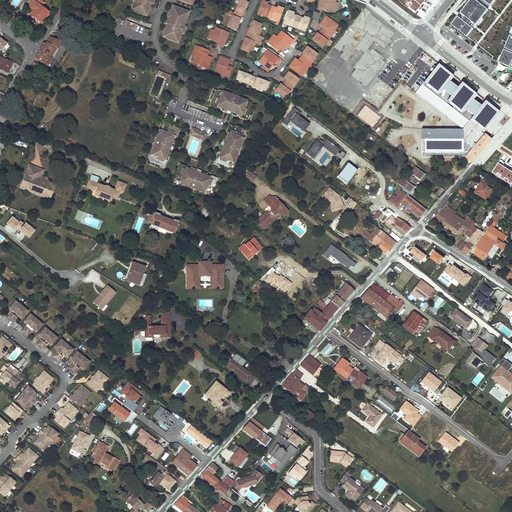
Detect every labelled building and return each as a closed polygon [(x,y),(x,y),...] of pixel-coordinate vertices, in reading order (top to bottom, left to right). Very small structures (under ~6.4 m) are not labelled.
[(34,9),(30,14),(41,23),(50,12),(42,6),(44,3),(41,0),(36,0),(31,7),(34,9)] [(133,11),(146,16),(149,9),(143,7),(144,5),(142,5),(143,0),(145,0),(145,1),(151,3),(152,4),(153,0),(135,0),(133,5),(135,5),(133,11)] [(144,5),(143,7),(149,9),(151,3),(145,1),(145,0),(143,0),(142,5),(144,5)] [(247,3),(241,0),(240,0),(229,26),(235,29),(247,3)] [(334,0),(320,0),(318,8),(321,10),(322,7),(324,8),(331,11),(332,8),(333,8),(335,2),(334,1),(334,0)] [(424,0),(413,0),(414,0),(413,0),(410,0),(409,2),(411,4),(408,7),(415,13),(424,0)] [(495,0),(470,0),(452,25),(467,37),(495,0)] [(267,3),(262,1),(258,10),(261,11),(259,14),(276,20),(277,17),(279,18),(283,9),(277,7),(277,8),(277,9),(275,8),(274,11),(267,9),(268,6),(266,5),(266,4),(267,3)] [(165,29),(163,37),(176,42),(178,36),(180,37),(186,19),(184,18),(187,12),(187,11),(173,6),(170,13),(171,14),(170,18),(168,17),(166,24),(167,24),(173,26),(177,17),(178,18),(173,31),(172,30),(171,32),(165,29)] [(363,9),(323,63),(338,74),(357,48),(364,53),(353,68),(355,69),(350,76),(366,87),(386,61),(370,49),(375,42),(384,49),(396,33),(363,9)] [(306,28),(309,18),(304,17),(304,18),(303,19),(301,18),(300,21),(294,18),(295,16),(293,15),(293,14),(293,13),(288,11),(285,20),(287,21),(286,24),(302,30),(303,27),(306,28)] [(165,29),(171,32),(172,30),(173,31),(178,18),(177,17),(173,26),(167,24),(165,29)] [(338,26),(326,17),(320,25),(323,28),(325,29),(320,36),(318,34),(317,34),(313,40),(322,47),(324,44),(327,41),(326,40),(328,37),(330,34),(331,35),(334,31),(338,26)] [(261,25),(253,21),(250,29),(249,32),(255,34),(252,41),(246,38),(245,41),(241,49),(249,52),(250,49),(253,42),(255,43),(259,45),(262,37),(259,36),(256,35),(260,27),(261,25)] [(223,47),(229,33),(217,27),(215,31),(214,30),(212,36),(213,37),(211,39),(218,42),(220,43),(219,45),(223,47)] [(246,38),(252,41),(255,34),(249,32),(250,29),(249,28),(243,41),(245,41),(246,38)] [(286,49),(292,40),(281,31),(277,37),(275,36),(272,41),(273,42),(271,45),(278,50),(282,46),(286,49)] [(335,32),(334,31),(331,35),(330,34),(328,37),(326,40),(327,41),(324,44),(325,45),(335,32)] [(511,32),(500,62),(511,66),(511,32)] [(48,67),(63,42),(50,37),(46,44),(44,43),(35,58),(48,67)] [(0,38),(0,51),(4,55),(10,46),(0,38)] [(194,63),(207,68),(211,57),(206,56),(208,50),(200,47),(199,51),(197,50),(194,56),(196,57),(194,63)] [(296,58),(290,67),(301,75),(305,70),(308,66),(307,65),(309,62),(311,59),(312,60),(315,57),(317,54),(307,47),(303,53),(304,54),(306,55),(301,62),(299,61),(296,58)] [(279,60),(267,51),(259,61),(262,63),(261,64),(266,68),(267,67),(269,69),(275,62),(277,63),(279,60)] [(0,57),(0,68),(8,73),(13,63),(0,57)] [(229,60),(220,57),(215,71),(229,76),(232,68),(227,66),(229,60)] [(316,58),(315,57),(312,60),(311,59),(309,62),(307,65),(308,66),(305,70),(306,71),(316,58)] [(438,64),(421,85),(469,121),(462,129),(422,128),(421,158),(464,157),(460,154),(465,149),(472,141),(470,139),(479,129),(483,133),(499,112),(485,101),(481,105),(472,99),(476,95),(461,82),(457,87),(449,81),(453,76),(438,64)] [(505,68),(500,77),(507,80),(511,72),(505,68)] [(237,79),(265,90),(266,88),(268,82),(258,79),(249,75),(240,72),(238,77),(237,79)] [(298,79),(289,72),(284,78),(286,80),(287,80),(283,86),(282,86),(280,84),(275,90),(285,97),(287,95),(289,91),(293,85),(294,85),(296,82),(298,79)] [(266,88),(267,88),(269,82),(259,78),(258,79),(268,82),(266,88)] [(340,80),(334,85),(340,94),(346,89),(340,80)] [(297,82),(296,82),(294,85),(293,85),(289,91),(287,95),(288,95),(297,82)] [(222,93),(213,89),(209,99),(210,100),(208,105),(216,108),(217,106),(221,108),(220,110),(225,112),(227,111),(227,110),(230,111),(230,112),(231,114),(236,116),(237,114),(241,115),(240,117),(248,120),(250,115),(251,116),(255,105),(246,102),(247,101),(239,98),(239,99),(229,96),(230,94),(223,91),(222,93)] [(329,96),(335,101),(339,96),(334,91),(329,96)] [(301,113),(294,107),(285,119),(289,122),(290,121),(291,120),(304,131),(308,125),(301,120),(302,118),(299,116),(301,113)] [(0,124),(2,125),(10,112),(4,109),(0,115),(0,124)] [(304,132),(304,131),(291,120),(290,121),(304,132)] [(175,125),(164,121),(163,124),(161,130),(160,130),(157,137),(158,138),(155,147),(153,146),(150,154),(152,154),(149,161),(148,163),(158,167),(159,166),(164,168),(167,160),(165,159),(167,155),(169,156),(171,151),(170,149),(169,149),(170,146),(171,146),(173,146),(175,140),(173,140),(174,136),(176,137),(179,129),(174,127),(175,125)] [(235,126),(229,124),(226,132),(229,133),(227,137),(225,136),(223,141),(223,143),(225,143),(223,146),(222,146),(221,146),(219,152),(221,153),(219,157),(217,156),(214,163),(219,165),(219,167),(229,171),(230,168),(233,162),(234,162),(237,155),(235,154),(239,145),(241,146),(243,138),(242,138),(245,131),(246,129),(235,125),(235,126)] [(207,134),(192,128),(191,130),(199,133),(197,138),(200,139),(202,134),(207,136),(207,134)] [(464,157),(471,162),(491,139),(483,133),(479,129),(470,139),(472,141),(465,149),(460,154),(464,157)] [(52,135),(50,141),(69,149),(71,143),(52,135)] [(341,159),(345,154),(342,151),(340,154),(338,152),(340,149),(327,139),(324,143),(318,138),(307,152),(312,156),(317,149),(319,151),(323,145),(341,159)] [(307,149),(303,145),(298,152),(302,155),(307,149)] [(320,152),(316,158),(320,160),(318,163),(322,165),(327,156),(320,152)] [(187,166),(179,163),(177,169),(176,168),(172,178),(174,179),(181,182),(180,183),(188,186),(188,184),(197,188),(197,190),(204,192),(205,191),(211,194),(214,195),(218,184),(216,184),(218,178),(211,175),(210,178),(206,176),(207,174),(201,172),(200,172),(199,174),(196,172),(197,171),(196,170),(191,168),(190,170),(186,169),(187,166)] [(39,168),(29,165),(21,185),(30,188),(31,191),(34,189),(37,194),(42,192),(44,196),(47,195),(51,196),(52,194),(54,192),(53,190),(55,185),(50,183),(49,183),(46,177),(39,181),(37,177),(36,177),(39,168)] [(415,166),(410,173),(420,180),(424,174),(419,169),(415,166)] [(43,170),(39,168),(36,177),(37,177),(39,181),(46,177),(41,175),(43,170)] [(256,176),(248,170),(243,177),(251,183),(256,176)] [(90,180),(96,182),(93,188),(91,189),(97,191),(97,190),(96,190),(95,187),(97,183),(99,178),(91,175),(90,180)] [(483,179),(481,182),(475,192),(486,199),(492,189),(487,186),(489,183),(483,179)] [(96,182),(90,180),(87,188),(91,189),(93,188),(96,182)] [(407,194),(408,195),(410,193),(414,187),(405,180),(401,184),(400,183),(398,185),(400,186),(403,188),(401,190),(407,194)] [(104,186),(99,184),(97,183),(95,187),(96,190),(97,190),(97,191),(95,195),(111,201),(113,196),(118,198),(120,192),(123,193),(126,184),(118,182),(115,190),(110,188),(110,187),(107,186),(107,187),(104,186)] [(30,188),(21,185),(20,188),(50,199),(51,196),(47,195),(44,196),(42,192),(37,194),(34,189),(31,191),(30,188)] [(338,195),(328,187),(321,196),(329,202),(331,206),(333,206),(335,210),(343,207),(339,198),(338,196),(338,195)] [(464,197),(467,194),(461,188),(458,191),(464,197)] [(407,194),(401,190),(396,196),(394,194),(388,201),(392,204),(391,204),(398,209),(398,208),(397,207),(400,203),(407,194)] [(408,195),(407,194),(400,203),(406,207),(403,211),(405,213),(407,211),(410,212),(411,210),(421,217),(427,210),(408,195)] [(272,197),(266,202),(271,208),(271,211),(274,215),(276,213),(281,213),(283,216),(288,211),(278,201),(279,201),(275,197),(272,197)] [(356,203),(352,199),(347,205),(352,209),(356,203)] [(2,205),(0,207),(0,208),(3,211),(0,213),(0,215),(5,219),(12,209),(5,206),(2,205)] [(485,234),(472,253),(484,261),(495,245),(499,248),(502,243),(506,237),(502,234),(498,241),(497,240),(497,241),(489,236),(494,229),(494,228),(507,207),(504,205),(485,234)] [(212,209),(207,206),(199,218),(204,221),(212,209)] [(441,211),(436,218),(443,223),(442,224),(457,234),(462,227),(466,230),(470,224),(469,223),(470,221),(467,219),(465,221),(454,214),(456,212),(447,206),(446,208),(445,207),(442,211),(441,211)] [(151,224),(174,233),(179,221),(174,219),(174,221),(160,215),(160,214),(155,212),(155,213),(152,211),(148,222),(151,223),(151,224)] [(267,212),(257,221),(262,227),(266,224),(267,225),(272,221),(272,218),(268,214),(267,212)] [(6,225),(17,233),(23,225),(12,217),(6,225)] [(406,233),(411,228),(397,217),(395,220),(394,219),(389,224),(393,227),(395,225),(406,233)] [(464,233),(471,239),(477,229),(474,227),(476,223),(471,219),(470,221),(469,223),(470,224),(466,230),(464,233)] [(29,239),(36,232),(26,223),(19,231),(29,239)] [(392,248),(377,235),(381,230),(373,224),(372,226),(375,229),(367,239),(387,255),(392,248)] [(375,229),(372,226),(364,236),(367,239),(375,229)] [(462,252),(467,255),(483,232),(477,229),(471,239),(470,241),(467,245),(462,251),(462,252)] [(498,241),(502,234),(494,229),(489,236),(497,241),(497,240),(498,241)] [(397,243),(381,230),(377,235),(392,248),(397,243)] [(411,243),(424,253),(430,244),(437,249),(437,248),(441,250),(443,248),(426,237),(425,236),(423,235),(422,235),(420,234),(418,234),(411,243)] [(247,247),(241,251),(248,259),(253,254),(252,253),(256,250),(257,251),(258,252),(262,248),(253,238),(245,245),(247,247)] [(330,245),(322,256),(327,260),(330,255),(342,264),(344,261),(353,267),(355,264),(330,245)] [(411,254),(423,263),(428,256),(415,248),(411,254)] [(281,262),(285,257),(279,252),(275,257),(275,258),(281,262)] [(435,252),(430,259),(440,266),(445,258),(435,252)] [(145,267),(133,262),(131,267),(133,268),(131,273),(129,272),(127,277),(140,281),(145,267)] [(199,265),(187,265),(187,288),(194,288),(193,282),(199,282),(199,276),(211,276),(211,282),(217,282),(217,288),(223,288),(223,265),(211,265),(211,262),(199,262),(199,265)] [(427,272),(433,277),(439,268),(433,263),(427,272)] [(464,287),(471,278),(450,263),(443,272),(464,287)] [(394,268),(399,273),(403,269),(398,264),(394,268)] [(389,267),(384,273),(390,277),(394,271),(389,267)] [(434,290),(421,280),(418,283),(420,285),(415,292),(419,295),(426,300),(434,290)] [(420,285),(418,283),(410,293),(417,298),(419,295),(415,292),(420,285)] [(334,297),(331,301),(339,307),(354,290),(346,284),(338,293),(336,293),(335,295),(334,294),(333,296),(334,297)] [(390,320),(403,304),(390,294),(389,296),(385,301),(373,292),(376,287),(377,287),(374,284),(370,290),(368,289),(360,298),(390,320)] [(116,293),(107,285),(100,293),(102,294),(100,296),(99,295),(93,302),(100,308),(104,303),(106,305),(116,293)] [(484,285),(473,300),(484,308),(488,303),(486,301),(485,297),(490,289),(484,285)] [(373,292),(385,301),(389,296),(376,287),(373,292)] [(493,291),(490,289),(485,297),(486,301),(488,303),(484,308),(487,310),(493,303),(487,299),(493,291)] [(411,295),(408,297),(415,303),(417,301),(411,295)] [(432,306),(439,310),(444,299),(437,296),(432,306)] [(505,298),(501,304),(505,306),(500,312),(511,321),(511,302),(509,301),(505,298)] [(15,300),(9,308),(12,311),(13,311),(19,316),(18,316),(21,319),(28,311),(15,300)] [(323,303),(320,300),(317,303),(323,308),(326,305),(323,303)] [(320,330),(321,327),(326,322),(330,317),(332,314),(339,307),(331,301),(322,313),(314,307),(305,318),(320,330)] [(425,302),(420,309),(424,312),(429,305),(425,302)] [(466,328),(471,321),(455,309),(453,312),(457,314),(453,319),(466,328)] [(427,322),(413,311),(402,326),(416,337),(427,322)] [(11,312),(7,317),(13,322),(17,317),(11,312)] [(30,314),(24,322),(27,325),(27,324),(33,329),(36,332),(43,324),(30,314)] [(161,315),(161,326),(151,326),(150,315),(147,316),(144,319),(145,338),(153,337),(153,335),(162,335),(162,337),(170,337),(170,315),(161,315)] [(26,326),(22,331),(28,336),(32,331),(26,326)] [(45,327),(38,335),(42,338),(48,343),(51,346),(57,338),(45,327)] [(371,335),(361,327),(354,335),(353,333),(349,338),(361,348),(371,335)] [(447,350),(454,341),(435,327),(428,337),(447,350)] [(0,358),(3,355),(2,354),(5,351),(6,352),(12,345),(2,337),(0,339),(0,358)] [(41,339),(36,345),(42,350),(47,344),(41,339)] [(61,339),(54,347),(58,350),(58,349),(64,354),(64,355),(67,358),(73,350),(61,339)] [(493,371),(495,367),(492,365),(497,358),(485,350),(488,346),(483,341),(476,350),(477,350),(475,354),(474,353),(464,365),(474,372),(477,368),(474,367),(481,358),(483,360),(487,363),(486,364),(490,366),(489,368),(493,371)] [(326,357),(334,349),(328,344),(320,352),(326,357)] [(400,355),(386,344),(375,359),(380,363),(387,354),(396,361),(400,355)] [(193,362),(200,352),(195,349),(188,358),(193,362)] [(57,351),(52,356),(58,361),(63,356),(57,351)] [(77,351),(70,359),(74,362),(74,361),(80,366),(80,367),(83,370),(89,362),(77,351)] [(232,360),(227,365),(231,368),(232,367),(235,369),(233,370),(246,380),(251,375),(240,367),(245,361),(236,354),(232,360)] [(382,364),(387,357),(394,362),(396,361),(387,354),(380,363),(382,364)] [(300,365),(313,375),(321,365),(309,355),(300,365)] [(474,367),(477,368),(483,360),(481,358),(474,367)] [(360,375),(358,374),(353,370),(347,366),(345,364),(347,362),(342,359),(334,369),(358,387),(366,377),(361,373),(360,375)] [(511,367),(511,364),(506,360),(506,361),(502,366),(492,378),(496,380),(494,382),(498,385),(499,383),(508,390),(511,386),(511,374),(511,375),(509,374),(510,373),(508,371),(511,367)] [(73,363),(68,368),(74,373),(79,368),(73,363)] [(11,369),(8,367),(0,376),(14,388),(22,378),(20,376),(18,375),(19,374),(20,373),(14,368),(13,369),(12,370),(11,369)] [(96,392),(99,389),(98,388),(101,384),(102,385),(108,378),(98,370),(93,377),(94,377),(93,379),(92,378),(89,381),(88,380),(86,384),(96,392)] [(296,370),(292,374),(300,380),(303,375),(296,370)] [(32,385),(43,394),(45,391),(45,390),(47,387),(46,386),(47,385),(48,385),(53,379),(44,371),(38,378),(39,379),(36,383),(35,382),(32,385)] [(477,386),(485,375),(479,371),(471,382),(477,386)] [(300,380),(292,374),(282,386),(288,390),(290,392),(301,400),(310,388),(305,384),(304,386),(299,381),(300,380)] [(219,406),(223,402),(219,400),(224,394),(227,397),(230,393),(216,381),(205,395),(219,406)] [(79,407),(82,403),(81,402),(84,399),(85,400),(85,399),(91,392),(81,385),(76,391),(77,392),(76,393),(75,393),(72,396),(71,395),(69,398),(79,407)] [(26,408),(28,406),(29,404),(31,405),(32,406),(34,403),(37,400),(35,399),(34,398),(35,397),(38,394),(28,386),(22,393),(16,400),(26,408)] [(393,399),(397,394),(386,387),(382,392),(393,399)] [(380,396),(375,403),(391,414),(396,407),(380,396)] [(125,424),(131,415),(114,402),(107,411),(125,424)] [(61,409),(60,408),(55,414),(56,415),(58,416),(56,417),(54,420),(64,428),(78,411),(68,403),(64,409),(62,410),(61,409)] [(373,427),(382,415),(367,403),(362,411),(368,415),(369,414),(371,415),(365,422),(373,427)] [(13,408),(10,405),(5,412),(15,421),(17,417),(16,417),(19,413),(20,414),(23,411),(16,405),(13,408)] [(159,408),(153,419),(161,423),(161,422),(166,425),(168,421),(179,426),(183,419),(179,418),(179,419),(159,408)] [(304,408),(300,413),(313,423),(317,417),(304,408)] [(93,413),(92,412),(89,415),(84,420),(86,422),(90,416),(91,417),(93,413)] [(90,425),(92,422),(94,419),(100,425),(103,421),(93,413),(91,417),(90,416),(86,422),(90,425)] [(0,418),(0,424),(5,429),(6,428),(7,429),(9,426),(0,418)] [(252,418),(242,429),(265,446),(271,439),(261,432),(265,428),(252,418)] [(131,436),(138,427),(133,424),(126,433),(131,436)] [(44,451),(58,434),(49,426),(46,428),(45,430),(44,429),(43,428),(38,433),(39,435),(40,436),(39,437),(34,443),(44,451)] [(193,428),(191,430),(186,427),(183,430),(194,438),(198,432),(193,428)] [(135,442),(158,458),(165,449),(155,442),(156,440),(141,429),(137,434),(139,435),(135,442)] [(286,429),(284,433),(290,437),(287,441),(300,449),(305,441),(286,429)] [(403,444),(419,456),(425,447),(417,441),(420,438),(409,430),(405,435),(408,437),(403,444)] [(96,449),(94,453),(93,452),(91,457),(95,459),(94,462),(99,464),(100,463),(108,467),(107,469),(112,472),(114,467),(116,468),(119,461),(108,455),(108,456),(104,455),(105,453),(106,451),(102,449),(104,444),(99,441),(95,449),(96,449)] [(177,450),(181,446),(176,441),(172,445),(177,450)] [(297,450),(290,444),(285,451),(276,444),(269,455),(272,457),(268,462),(281,472),(297,450)] [(235,445),(231,452),(234,454),(228,462),(238,469),(248,454),(235,445)] [(21,477),(38,456),(29,448),(24,454),(22,456),(21,455),(20,454),(15,459),(16,460),(18,461),(16,463),(12,469),(21,477)] [(188,476),(198,466),(190,459),(192,456),(183,449),(172,463),(188,476)] [(331,451),(330,461),(340,462),(340,461),(342,461),(347,465),(348,464),(352,458),(355,455),(349,451),(347,454),(344,452),(331,451)] [(156,461),(147,454),(142,460),(151,467),(156,461)] [(302,469),(304,467),(308,461),(302,457),(288,473),(292,477),(293,475),(294,475),(297,477),(300,480),(306,472),(304,471),(302,469)] [(205,470),(212,475),(217,469),(218,468),(212,463),(205,470)] [(205,470),(201,475),(225,494),(230,488),(222,482),(215,477),(212,475),(205,470)] [(227,476),(222,482),(230,488),(232,485),(236,488),(238,485),(243,484),(244,487),(253,485),(254,482),(256,484),(262,476),(255,470),(250,477),(249,476),(240,479),(238,477),(236,480),(234,482),(227,476)] [(164,472),(161,475),(158,472),(150,483),(156,487),(159,484),(160,483),(162,484),(169,490),(176,481),(164,472)] [(347,488),(349,490),(348,492),(352,496),(351,497),(356,500),(364,489),(359,486),(358,487),(355,485),(354,482),(349,478),(351,475),(347,472),(340,480),(345,483),(343,485),(347,488)] [(2,477),(0,476),(0,492),(4,496),(10,489),(16,482),(6,474),(4,477),(3,478),(2,477)] [(282,500),(288,504),(293,498),(287,493),(286,494),(284,493),(285,492),(281,489),(269,503),(276,508),(282,500)] [(132,494),(125,501),(133,508),(129,511),(138,511),(136,509),(139,506),(141,508),(142,507),(146,511),(147,511),(154,505),(147,503),(144,505),(132,494)] [(188,500),(183,496),(181,498),(180,498),(174,504),(183,511),(184,511),(190,505),(187,502),(189,500),(188,500)] [(307,503),(307,501),(308,501),(308,497),(298,498),(296,501),(293,498),(288,504),(291,506),(294,502),(298,505),(301,508),(299,510),(302,511),(309,511),(315,504),(311,501),(310,504),(309,505),(307,503)] [(380,511),(383,509),(372,501),(371,502),(366,499),(361,506),(368,511),(369,511),(380,511)] [(223,506),(230,511),(233,507),(226,501),(223,506)] [(411,511),(399,502),(391,511),(411,511)]
